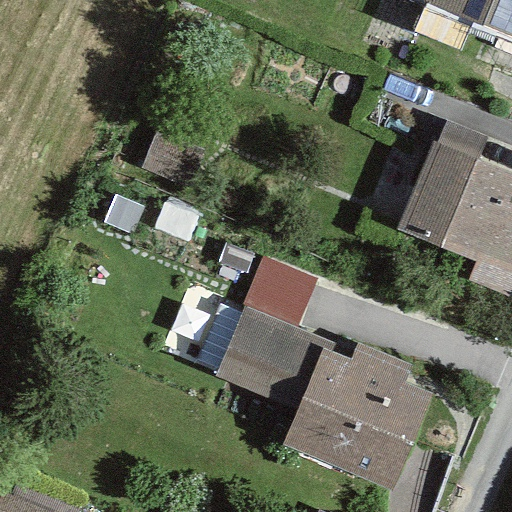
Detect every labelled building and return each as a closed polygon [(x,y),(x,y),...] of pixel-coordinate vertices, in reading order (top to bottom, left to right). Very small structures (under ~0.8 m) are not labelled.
[(511,0),(426,0),(422,14),(511,47),(511,0)] [(201,160),(157,143),(144,177),(188,195),(201,160)] [(511,180),(434,153),(400,244),(478,272),(471,291),(511,305),(511,180)] [(414,379),(248,314),(215,393),(295,425),(282,460),(397,505),(435,410),(406,399),(414,379)] [(30,511),(7,501),(1,511),(30,511)]
